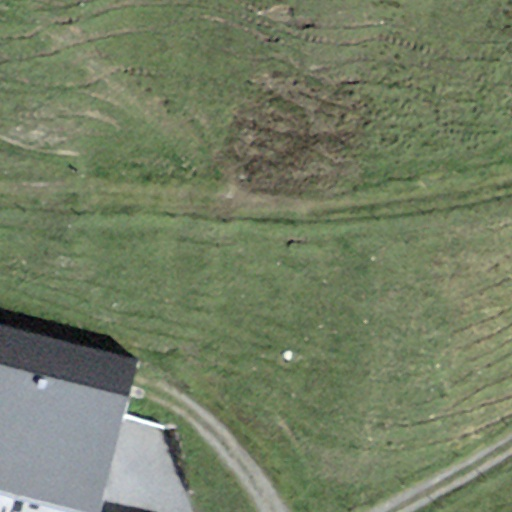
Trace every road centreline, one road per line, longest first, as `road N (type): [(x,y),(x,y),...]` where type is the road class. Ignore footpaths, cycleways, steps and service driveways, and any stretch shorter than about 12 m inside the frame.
road 1 (track): [(274,511),(189,406),(144,384)]
road 2 (track): [(380,511),(511,445)]
